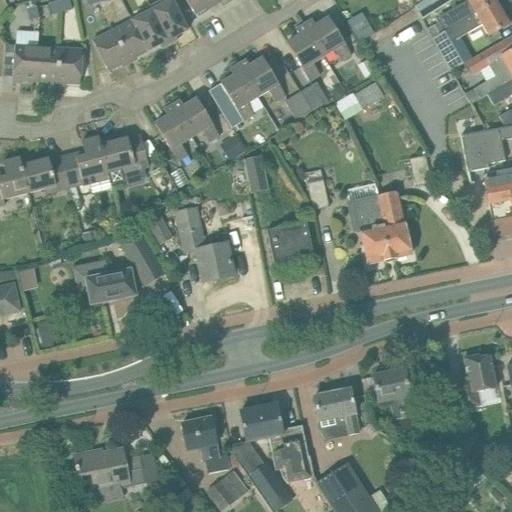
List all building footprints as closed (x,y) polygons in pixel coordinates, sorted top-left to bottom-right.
[(62,0),(59,1),(62,12),(72,10),(69,0),(62,0)] [(171,0),(131,21),(147,52),(188,31),(171,0)] [(214,3),(211,0),(186,0),(195,15),(214,3)] [(426,0),(414,8),(422,20),(434,12),(452,0),(426,0)] [(467,0),(468,1),(439,18),(445,30),(496,1),(494,0),(467,0)] [(62,12),(59,1),(49,3),(52,15),(62,12)] [(445,30),(433,38),(452,71),(466,63),(471,60),(458,37),(481,24),(488,36),(509,24),(496,1),(445,30)] [(29,21),(40,18),(37,7),(26,10),(29,21)] [(304,25),(324,57),(334,51),(341,62),(351,56),(328,18),(316,25),(312,20),(304,25)] [(131,21),(112,31),(128,62),(147,52),(131,21)] [(313,64),(324,57),(304,25),(296,30),(299,36),(286,43),(310,81),(319,75),(313,64)] [(112,31),(92,41),(108,72),(128,62),(112,31)] [(471,60),(466,63),(473,75),(480,71),(487,83),(485,84),(466,95),(471,104),(511,79),(511,36),(491,49),(489,50),(471,60)] [(13,80),(35,82),(37,47),(15,46),(13,80)] [(35,82),(57,83),(60,49),(37,47),(35,82)] [(82,50),(60,49),(57,83),(80,85),(82,50)] [(238,65),(258,98),(268,92),(274,103),(285,96),(262,58),(250,66),(246,60),(238,65)] [(258,98),(238,65),(230,70),(233,76),(220,84),(243,122),(253,116),(246,105),(258,98)] [(511,79),(471,104),(475,110),(484,106),(486,109),(493,105),(494,106),(511,95),(511,113),(510,111),(499,117),(505,127),(511,126),(511,79)] [(300,91),(314,113),(330,104),(316,81),(300,91)] [(375,83),(336,104),(344,119),(383,97),(375,83)] [(339,86),(330,91),(334,99),(343,93),(339,86)] [(314,113),(300,91),(284,101),(298,123),(314,113)] [(172,106),(192,139),(202,132),(209,143),(219,136),(196,99),(184,106),(180,101),(172,106)] [(180,146),(192,139),(172,106),(164,111),(167,117),(155,124),(177,162),(187,157),(180,146)] [(471,111),(462,113),(463,120),(473,118),(471,111)] [(478,132),(461,136),(468,172),(469,172),(488,169),(489,168),(488,165),(488,164),(504,161),(505,161),(501,143),(501,141),(511,138),(511,175),(484,181),(492,221),(491,221),(493,236),(495,236),(495,237),(511,233),(511,126),(505,127),(478,132)] [(109,138),(99,140),(101,146),(100,146),(108,178),(109,178),(111,183),(114,185),(122,183),(129,189),(142,185),(146,177),(144,169),(149,168),(141,136),(128,139),(128,138),(110,143),(109,138)] [(232,161),(245,153),(235,136),(222,144),(232,161)] [(84,151),(62,157),(70,188),(108,178),(100,146),(101,146),(99,140),(99,137),(81,142),(84,151)] [(30,158),(20,161),(19,161),(28,194),(44,189),(46,194),(70,188),(62,157),(49,160),(48,159),(31,163),(30,158)] [(268,190),(261,157),(244,160),(251,193),(268,190)] [(417,186),(433,183),(426,157),(410,161),(417,186)] [(3,200),(28,194),(19,161),(20,161),(20,158),(2,162),(5,172),(0,172),(0,205),(4,205),(3,200)] [(307,184),(313,210),(329,207),(323,181),(307,184)] [(374,185),(346,191),(349,203),(347,204),(354,232),(360,230),(368,264),(384,261),(387,260),(380,230),(388,228),(387,224),(385,224),(378,196),(377,196),(374,185)] [(396,192),(378,196),(385,224),(387,224),(388,228),(380,230),(387,260),(411,255),(403,220),(402,220),(396,192)] [(205,249),(201,228),(196,207),(175,211),(184,254),(196,252),(203,282),(233,276),(227,244),(205,249)] [(147,222),(160,246),(173,238),(160,215),(147,222)] [(314,259),(310,239),(306,222),(266,230),(274,267),(314,259)] [(166,274),(142,233),(120,246),(144,287),(166,274)] [(106,260),(73,268),(79,295),(84,296),(88,296),(91,306),(136,297),(129,264),(107,268),(106,260)] [(21,291),(36,286),(31,269),(16,273),(21,291)] [(0,286),(0,317),(21,313),(15,284),(0,286)] [(496,389),(493,376),(489,356),(479,358),(479,356),(463,359),(468,383),(452,386),(458,410),(481,406),(479,391),(496,389)] [(397,441),(426,435),(421,415),(422,415),(420,402),(410,403),(409,397),(410,397),(405,369),(373,376),(378,403),(389,400),(397,441)] [(355,414),(354,410),(350,390),(314,397),(320,429),(347,423),(350,435),(359,434),(355,414)] [(286,450),(282,430),(277,405),(240,412),(246,442),(268,438),(271,453),(286,450)] [(216,445),(215,438),(211,418),(181,424),(187,451),(201,448),(203,461),(206,460),(208,474),(230,469),(227,455),(218,457),(215,445),(216,445)] [(282,477),(287,484),(313,479),(309,457),(308,457),(302,426),(282,430),(286,450),(271,453),(275,471),(280,470),(282,477)] [(251,446),(232,450),(249,474),(264,464),(251,446)] [(75,466),(76,472),(78,471),(82,491),(118,483),(119,489),(145,484),(139,457),(124,460),(122,451),(76,460),(77,466),(75,466)] [(268,501),(285,489),(266,463),(264,464),(249,474),(268,501)] [(335,511),(377,511),(346,463),(316,482),(335,511)] [(248,491),(233,471),(205,491),(221,511),(248,491)]
